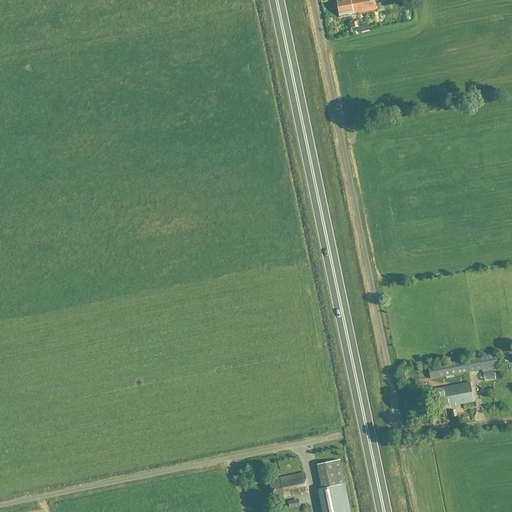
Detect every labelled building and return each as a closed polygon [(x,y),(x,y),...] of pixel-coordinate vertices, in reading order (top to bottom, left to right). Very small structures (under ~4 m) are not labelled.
[(335,0),(339,16),(353,14),(353,15),(376,11),(373,0),(335,0)] [(498,370),(495,355),(427,367),(430,379),(482,370),(482,373),(498,370)] [(469,382),(434,390),(437,406),(449,404),(449,406),(473,402),(469,382)] [(317,465),(322,490),(329,489),(333,509),(348,506),(344,486),(339,460),(317,465)] [(269,481),(273,500),(308,493),(304,473),(269,481)]
